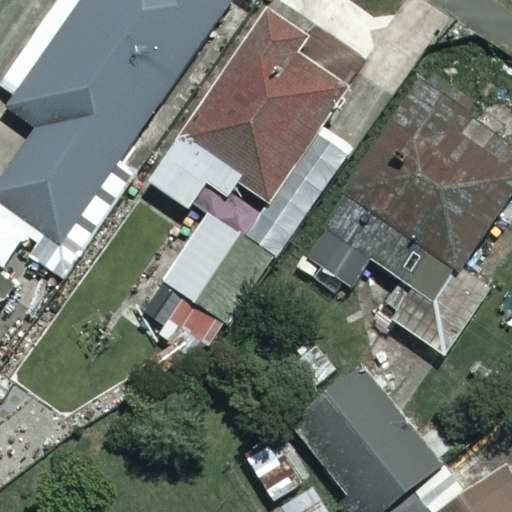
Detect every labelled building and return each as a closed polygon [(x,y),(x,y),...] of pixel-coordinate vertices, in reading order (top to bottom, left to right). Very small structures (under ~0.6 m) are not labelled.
[(229,0),(85,0),(10,107),(37,126),(0,179),(0,214),(72,265),(139,169),(121,156),(229,0)] [(352,74),(265,14),(186,129),(272,189),(352,74)] [(421,67),(296,250),(359,293),(379,264),(408,284),(387,315),(442,353),(487,287),(459,267),(511,189),(511,150),(492,136),(481,153),(451,132),(472,102),(421,67)] [(149,183),(188,208),(203,184),(226,199),(242,174),(179,135),(149,183)] [(239,231),(205,211),(138,324),(190,355),(211,319),(193,308),(239,231)] [(376,511),(434,467),(355,366),(288,419),(360,511),(376,511)] [(511,511),(511,480),(506,472),(449,511),(511,511)]
